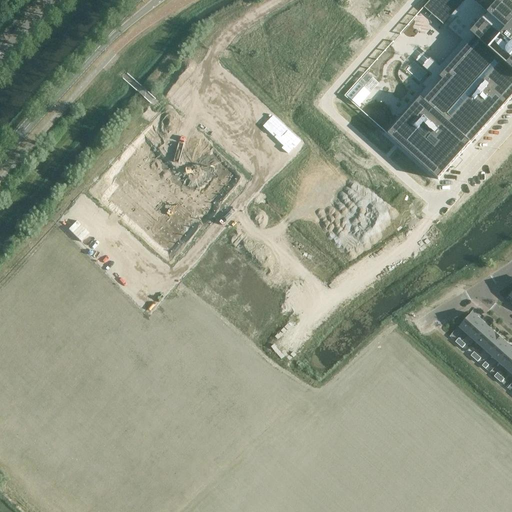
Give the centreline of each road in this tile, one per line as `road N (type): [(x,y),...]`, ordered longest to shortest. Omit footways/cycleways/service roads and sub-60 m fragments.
road 1 (unclassified): [(511,143),(446,213),(319,101)]
road 2 (unknown): [(439,207),(394,258),(288,343)]
road 3 (tertiary): [(0,155),(97,47)]
